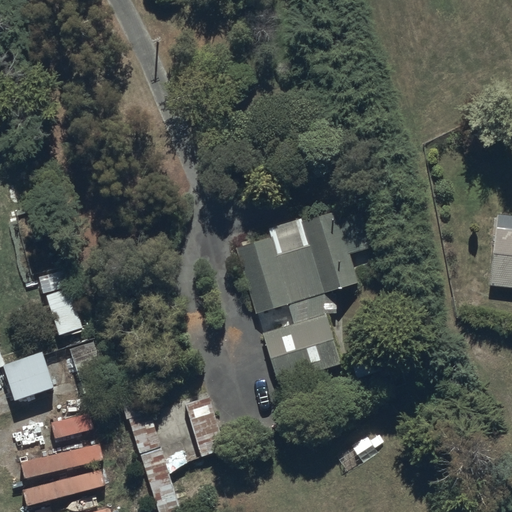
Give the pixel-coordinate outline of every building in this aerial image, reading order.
[(294,325),(263,335),(279,387),(342,367),(326,317),(344,312),(339,294),(360,287),(350,256),(372,249),(361,215),(339,222),(337,214),(303,224),(301,220),(294,223),(303,250),(283,256),(275,228),(268,230),(271,240),(236,251),(257,318),(288,307),(294,325)] [(511,220),(497,219),(490,288),(511,290),(511,220)] [(71,290),(46,298),(59,339),(84,331),(71,290)] [(93,343),(69,351),(80,384),(104,376),(93,343)] [(41,356),(3,369),(14,404),(53,391),(41,356)] [(389,377),(382,356),(351,367),(356,383),(373,377),(375,382),(389,377)] [(209,400),(185,407),(201,458),(225,450),(209,400)] [(23,489),(28,511),(82,511),(78,496),(96,491),(90,470),(85,472),(79,449),(23,464),(29,488),(23,489)]
